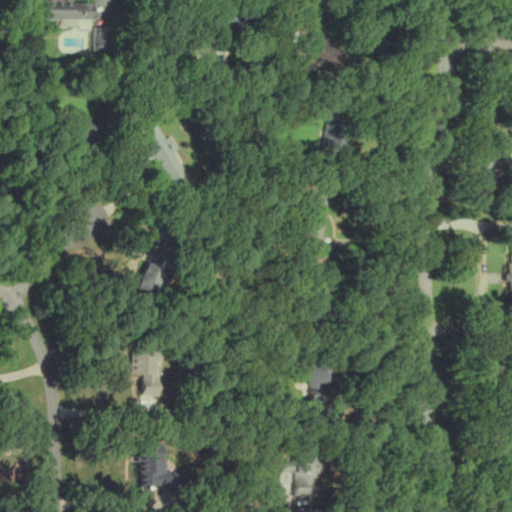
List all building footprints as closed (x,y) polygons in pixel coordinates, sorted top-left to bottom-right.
[(39,0),(39,19),(91,19),(91,0),(39,0)] [(240,9),(203,9),(203,32),(240,32),(240,9)] [(297,47),(329,71),(342,53),(310,30),(297,47)] [(317,142),(337,154),(353,126),(333,114),(317,142)] [(94,140),(90,121),(55,129),(60,148),(94,140)] [(165,135),(160,137),(152,122),(134,131),(162,186),(185,174),(165,135)] [(511,135),(511,133),(498,133),(498,154),(511,154),(511,135)] [(483,167),(470,168),(471,193),(491,193),(490,155),(483,155),(483,167)] [(323,194),(303,192),(298,244),(318,246),(323,194)] [(134,291),(152,293),(156,265),(138,263),(134,291)] [(294,287),(294,317),(319,317),(319,293),(310,293),(310,287),(294,287)] [(127,374),(138,374),(138,394),(154,394),(154,347),(127,347),(127,374)] [(307,409),(329,407),(327,361),(305,362),(307,409)] [(511,435),(511,436),(511,438),(497,440),(499,453),(511,450),(511,435)] [(137,485),(163,485),(163,445),(137,445),(137,485)] [(313,454),(291,454),(291,494),(313,494),(313,454)]
